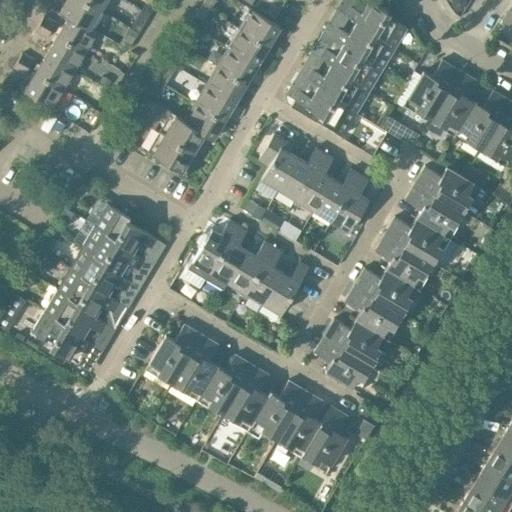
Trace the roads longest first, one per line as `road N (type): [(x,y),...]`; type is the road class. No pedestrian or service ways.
road 1 (residential): [(286,368),(397,182),(261,101)]
road 2 (residential): [(395,511),(511,325)]
road 3 (residential): [(265,511),(78,415)]
road 4 (residential): [(189,224),(22,127)]
road 5 (residential): [(150,292),(286,368)]
road 6 (residential): [(189,224),(261,101)]
